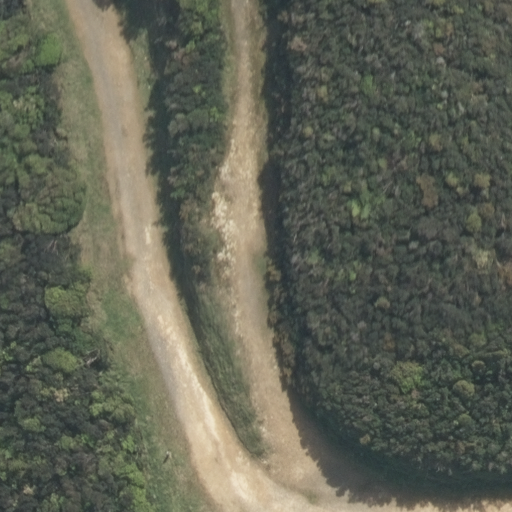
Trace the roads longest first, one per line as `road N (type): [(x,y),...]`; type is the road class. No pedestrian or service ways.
road 1 (track): [(347,511),(275,465),(243,392),(221,231),(215,0)]
road 2 (track): [(257,511),(225,468),(176,330),(130,79),(99,0)]
